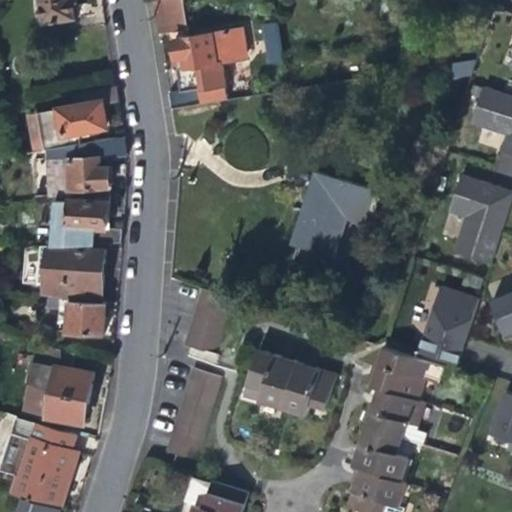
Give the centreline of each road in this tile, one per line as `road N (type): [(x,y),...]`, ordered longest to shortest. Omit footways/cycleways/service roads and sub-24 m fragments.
road 1 (residential): [(121,0),(145,159),(131,344)]
road 2 (residential): [(345,412),(321,468),(302,481),(250,478),(219,445),(215,422),(233,368)]
road 3 (residential): [(233,368),(248,331),(258,326),(324,343),(349,370),(345,412)]
road 4 (residential): [(131,344),(89,511)]
